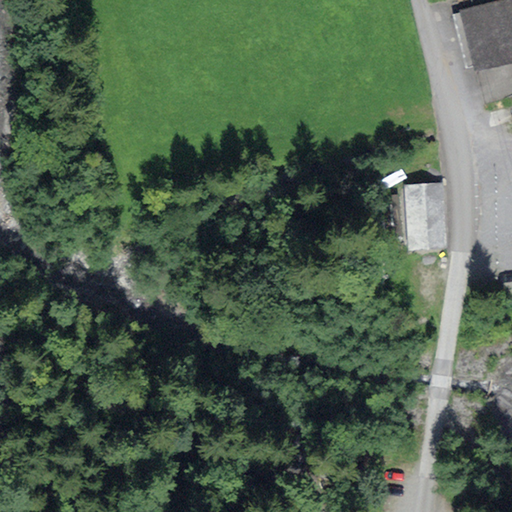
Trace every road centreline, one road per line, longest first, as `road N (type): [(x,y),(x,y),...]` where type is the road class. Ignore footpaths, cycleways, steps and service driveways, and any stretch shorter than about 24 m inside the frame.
road 1 (unclassified): [(422,0),(461,194),(420,511)]
road 2 (track): [(311,511),(274,455),(0,326)]
